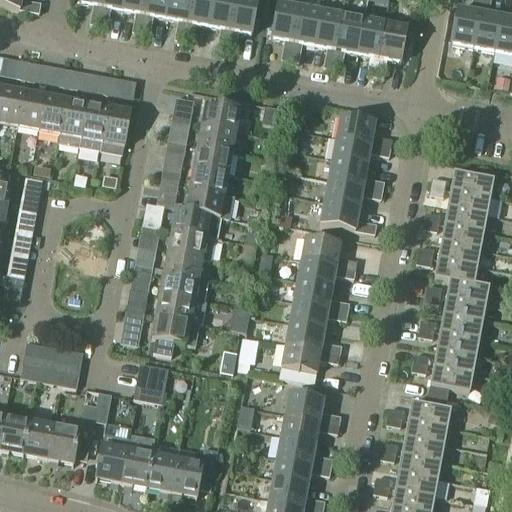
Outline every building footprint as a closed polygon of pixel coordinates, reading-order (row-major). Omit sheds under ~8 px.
[(0,0),(0,12),(38,19),(39,12),(20,8),(21,0),(0,0)] [(81,0),(80,7),(94,9),(90,29),(98,30),(104,0),(81,0)] [(106,32),(110,12),(123,15),(126,0),(104,0),(98,30),(106,32)] [(136,17),(133,37),(141,38),(148,0),(126,0),(123,15),(136,17)] [(149,40),(152,20),(166,23),(170,0),(148,0),(141,38),(149,40)] [(178,25),(175,44),(184,46),(192,0),(170,0),(166,23),(178,25)] [(191,48),(195,28),(208,31),(213,0),(192,0),(184,46),(191,48)] [(222,33),(218,53),(226,54),(236,1),(232,0),(213,0),(208,31),(222,33)] [(457,16),(450,49),(473,54),(483,0),(481,0),(473,0),(470,18),(457,16)] [(494,57),(501,24),(487,21),(491,2),(483,0),(473,54),(494,57)] [(237,36),(239,37),(252,39),(258,4),(239,1),(236,1),(226,54),(234,56),(237,36)] [(284,45),(281,65),(290,66),(300,12),(278,8),(271,43),(284,45)] [(298,68),(302,49),(315,51),(321,16),(300,12),(290,66),(298,68)] [(327,53),(324,73),(332,74),(342,20),(321,16),(315,51),(327,53)] [(357,58),(363,24),(342,20),(332,74),(341,76),(344,56),(357,58)] [(370,61),(366,81),(374,82),(385,28),(363,24),(357,58),(370,61)] [(511,60),(511,25),(501,24),(494,57),(511,60)] [(406,35),(406,32),(385,28),(374,82),(383,83),(387,64),(400,67),(404,45),(406,35)] [(406,35),(404,45),(412,46),(414,36),(406,35)] [(19,67),(16,84),(25,86),(28,69),(19,67)] [(33,88),(36,71),(28,69),(25,86),(33,88)] [(61,75),(58,92),(67,94),(70,77),(61,75)] [(76,96),(79,79),(70,77),(67,94),(76,96)] [(496,82),(494,94),(507,96),(510,85),(496,82)] [(104,83),(101,100),(109,102),(113,85),(104,83)] [(118,104),(121,86),(113,85),(109,102),(118,104)] [(1,94),(0,102),(0,130),(16,133),(23,98),(1,94)] [(37,137),(44,102),(23,98),(16,133),(37,137)] [(58,141),(65,106),(44,102),(37,137),(58,141)] [(175,104),(174,113),(190,116),(191,107),(175,104)] [(78,154),(86,110),(65,106),(58,141),(56,150),(78,154)] [(204,109),(200,131),(235,138),(239,116),(204,109)] [(78,154),(99,158),(107,114),(86,110),(78,154)] [(123,153),(129,118),(107,114),(99,158),(121,162),(123,153)] [(374,129),(340,123),(336,145),(390,155),(392,146),(372,143),(374,129)] [(200,131),(196,153),(231,160),(235,138),(200,131)] [(185,142),(169,139),(167,148),(183,151),(185,142)] [(390,155),(336,145),(332,166),(367,172),(369,159),(389,163),(390,155)] [(165,157),(182,160),(183,151),(167,148),(165,157)] [(288,157),(296,158),(297,150),(290,149),(288,157)] [(196,153),(193,174),(227,180),(231,160),(196,153)] [(367,172),(332,166),(328,187),(382,197),(384,188),(365,184),(367,172)] [(193,174),(189,196),(223,202),(227,180),(193,174)] [(8,180),(0,178),(0,191),(6,192),(8,180)] [(493,187),(454,179),(451,197),(490,205),(493,187)] [(177,184),(161,181),(159,190),(176,193),(177,184)] [(430,194),(444,196),(446,187),(432,185),(430,194)] [(382,197),(328,187),(324,208),(359,215),(361,202),(381,206),(382,197)] [(157,199),(174,202),(176,193),(159,190),(157,199)] [(0,213),(6,214),(10,193),(6,192),(0,191),(0,213)] [(444,196),(430,194),(429,201),(443,204),(444,196)] [(38,207),(39,198),(22,195),(20,204),(38,207)] [(189,196),(185,217),(219,223),(229,225),(233,204),(223,202),(189,196)] [(448,215),(487,222),(490,205),(451,197),(448,215)] [(359,215),(324,208),(320,230),(374,240),(376,232),(357,229),(359,215)] [(185,217),(175,215),(171,236),(204,242),(213,244),(215,244),(219,223),(185,217)] [(487,222),(448,215),(444,231),(484,239),(487,222)] [(424,228),(438,230),(439,222),(425,219),(424,228)] [(159,225),(143,222),(141,231),(158,234),(159,225)] [(438,230),(424,228),(422,235),(436,238),(438,230)] [(33,233),(15,230),(14,238),(31,241),(33,233)] [(140,239),(156,243),(158,234),(141,231),(140,239)] [(441,249),(480,256),(484,239),(444,231),(441,249)] [(201,263),(209,265),(213,244),(204,242),(171,236),(167,257),(201,263)] [(12,247),(30,250),(31,241),(14,238),(12,247)] [(301,267),(355,276),(356,268),(337,264),(339,251),(305,244),(301,267)] [(480,256),(441,249),(438,266),(477,273),(480,256)] [(417,263),(431,265),(433,257),(419,255),(417,263)] [(197,284),(201,263),(167,257),(163,278),(197,284)] [(431,265),(417,263),(415,270),(430,273),(431,265)] [(152,267),(135,264),(134,272),(150,275),(152,267)] [(450,287),(473,291),(477,273),(438,266),(435,284),(450,287)] [(355,276),(301,267),(297,289),(331,295),(334,281),(353,285),(355,276)] [(132,282),(148,285),(150,275),(134,272),(132,282)] [(25,276),(7,273),(6,281),(23,284),(25,276)] [(206,286),(197,284),(163,278),(159,300),(202,308),(206,286)] [(4,289),(22,293),(23,284),(6,281),(4,289)] [(489,294),(473,291),(450,287),(446,304),(485,312),(489,294)] [(331,295),(297,289),(293,309),(347,319),(348,310),(329,307),(331,295)] [(426,300),(440,303),(442,294),(428,292),(426,300)] [(159,300),(155,321),(201,329),(205,308),(202,308),(159,300)] [(440,303),(426,300),(425,308),(439,311),(440,303)] [(443,322),(482,329),(485,312),(446,304),(443,322)] [(142,330),(145,312),(127,309),(124,327),(142,330)] [(347,319),(293,309),(289,330),(324,337),(326,324),(345,328),(347,319)] [(198,329),(155,321),(152,343),(157,344),(156,350),(166,352),(168,346),(193,351),(198,329)] [(482,329),(443,322),(440,339),(479,346),(482,329)] [(420,335),(434,338),(435,329),(421,326),(420,335)] [(285,352),(339,362),(341,353),(321,349),(324,337),(289,330),(285,352)] [(434,338),(420,335),(418,343),(432,345),(434,338)] [(437,357),(475,364),(479,346),(440,339),(437,357)] [(52,355),(25,350),(23,361),(50,366),(52,355)] [(318,366),(338,370),(339,362),(285,352),(281,373),(316,380),(318,366)] [(80,360),(52,355),(50,366),(78,371),(80,360)] [(475,364),(437,357),(434,374),(472,381),(475,364)] [(47,378),(50,366),(23,361),(21,373),(47,378)] [(413,370),(427,372),(429,364),(415,361),(413,370)] [(47,378),(75,383),(78,371),(50,366),(47,378)] [(234,371),(221,369),(220,379),(232,381),(234,371)] [(427,372),(413,370),(412,378),(426,381),(427,372)] [(164,376),(137,371),(135,382),(162,386),(164,376)] [(19,384),(33,386),(45,389),(47,378),(21,373),(19,384)] [(430,392),(449,395),(450,395),(469,399),(472,381),(434,374),(430,392)] [(73,394),(75,383),(47,378),(45,389),(73,394)] [(133,393),(160,398),(162,386),(135,382),(133,393)] [(130,404),(158,410),(160,398),(133,393),(130,404)] [(84,396),(76,436),(88,438),(90,427),(96,398),(84,396)] [(96,398),(90,427),(102,430),(108,400),(96,398)] [(285,421),(338,432),(340,423),(321,419),(324,406),(289,399),(285,421)] [(426,412),(411,409),(407,427),(446,434),(450,416),(446,416),(445,415),(426,412)] [(387,423),(402,426),(403,417),(389,414),(387,423)] [(338,432),(285,421),(281,443),(315,449),(318,437),(337,440),(338,432)] [(1,422),(0,427),(0,456),(19,460),(26,427),(1,422)] [(402,426),(387,423),(385,432),(400,435),(402,426)] [(26,427),(19,460),(45,465),(51,431),(26,427)] [(404,445),(443,452),(446,434),(407,427),(404,445)] [(51,431),(45,465),(69,470),(70,464),(76,436),(59,433),(51,431)] [(124,455),(126,446),(100,441),(92,484),(118,489),(124,455)] [(315,449),(281,443),(277,464),(330,474),(332,466),(313,462),(315,449)] [(443,452),(404,445),(401,462),(440,469),(443,452)] [(124,455),(118,489),(143,494),(151,451),(143,449),(141,458),(124,455)] [(380,458),(395,461),(397,453),(382,450),(380,458)] [(151,451),(143,494),(168,499),(176,455),(151,451)] [(197,483),(210,485),(215,459),(203,456),(200,469),(192,468),(193,458),(176,455),(168,499),(194,503),(197,483)] [(395,461),(380,458),(379,466),(394,468),(395,461)] [(397,479),(436,486),(440,469),(401,462),(397,479)] [(330,474),(277,464),(273,485),(308,492),(310,479),(329,482),(330,474)] [(436,486),(397,479),(394,496),(433,504),(436,486)] [(390,487),(375,484),(374,492),(389,495),(390,487)] [(323,511),(324,508),(305,505),(308,492),(273,485),(269,506),(301,511),(323,511)] [(389,495),(374,492),(372,500),(387,504),(389,495)] [(431,511),(433,504),(394,496),(391,511),(431,511)]
